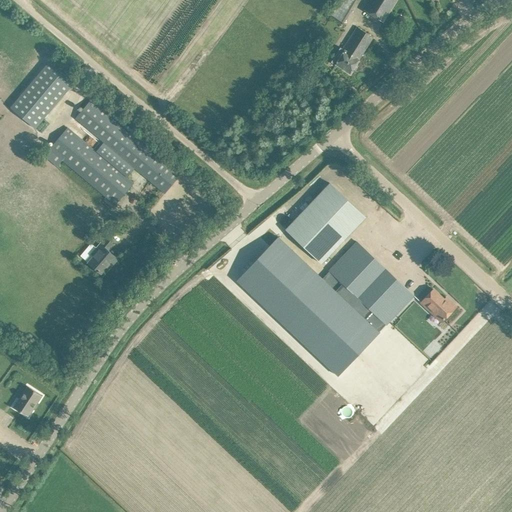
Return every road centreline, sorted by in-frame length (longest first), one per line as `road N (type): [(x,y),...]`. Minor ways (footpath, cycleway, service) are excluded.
road 1 (unclassified): [(0,509),(138,306),(256,201)]
road 2 (unclassified): [(256,201),(17,0)]
road 3 (unclassified): [(511,303),(334,135)]
road 4 (unclassified): [(334,135),(453,31),(501,0)]
